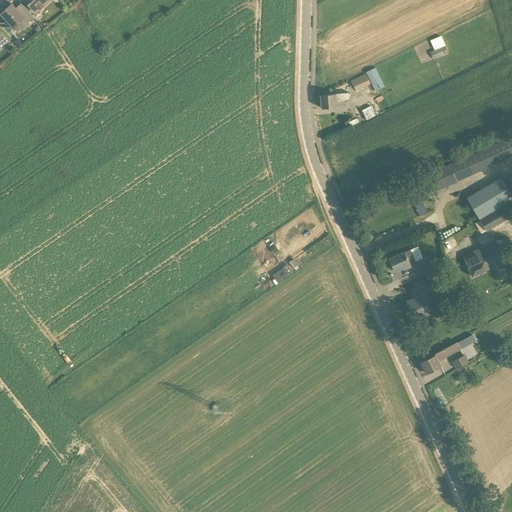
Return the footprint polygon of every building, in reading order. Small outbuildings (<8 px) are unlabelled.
[(24,0),(36,13),(50,0),(24,0)] [(26,26),(34,19),(21,4),(16,9),(12,4),(0,14),(4,18),(4,24),(10,25),(13,28),(21,21),(26,26)] [(0,48),(2,47),(10,40),(0,28),(0,48)] [(428,41),(432,51),(430,53),(433,59),(448,53),(440,36),(428,41)] [(376,69),(366,74),(375,91),(384,87),(376,69)] [(370,84),(366,75),(352,82),(356,91),(370,84)] [(342,101),(342,100),(350,100),(349,93),(321,96),(322,109),(336,108),(336,101),(342,101)] [(363,111),(367,120),(376,115),(372,106),(363,111)] [(347,123),(350,127),(360,122),(358,117),(347,123)] [(435,192),(511,157),(511,137),(427,176),(435,192)] [(415,205),(420,217),(428,213),(423,202),(415,205)] [(480,221),(487,232),(511,217),(511,205),(511,203),(480,221)] [(499,254),(494,243),(492,237),(480,243),(479,242),(479,243),(482,248),(463,257),(472,277),(488,271),(488,270),(503,263),(509,260),(508,258),(505,252),(499,254)] [(404,270),(411,267),(414,273),(432,264),(428,256),(415,262),(409,250),(404,253),(404,252),(389,259),(394,272),(403,268),(404,270)] [(432,254),(428,256),(432,264),(436,262),(432,254)] [(299,265),(294,259),(289,263),(293,269),(299,265)] [(285,279),(290,276),(284,267),(279,271),(285,279)] [(442,274),(445,280),(450,278),(447,271),(442,274)] [(422,316),(423,315),(427,322),(443,315),(437,300),(434,299),(432,299),(430,297),(425,284),(411,290),(414,297),(416,296),(418,300),(409,304),(408,302),(415,318),(421,315),(422,316)] [(471,335),(456,343),(460,350),(475,341),(471,335)] [(431,357),(421,362),(427,374),(441,368),(438,362),(460,350),(456,343),(431,357)] [(468,362),(465,355),(453,362),(457,369),(468,362)]
